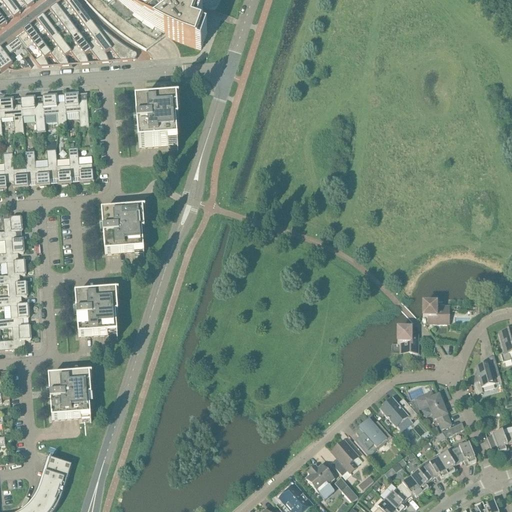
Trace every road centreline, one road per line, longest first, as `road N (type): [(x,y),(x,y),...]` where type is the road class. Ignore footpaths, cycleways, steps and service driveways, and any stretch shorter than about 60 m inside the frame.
road 1 (residential): [(243,511),(386,387),(446,373)]
road 2 (unclassified): [(99,475),(171,249)]
road 3 (residential): [(0,474),(32,471),(25,364)]
road 4 (unclassified): [(105,77),(227,75)]
